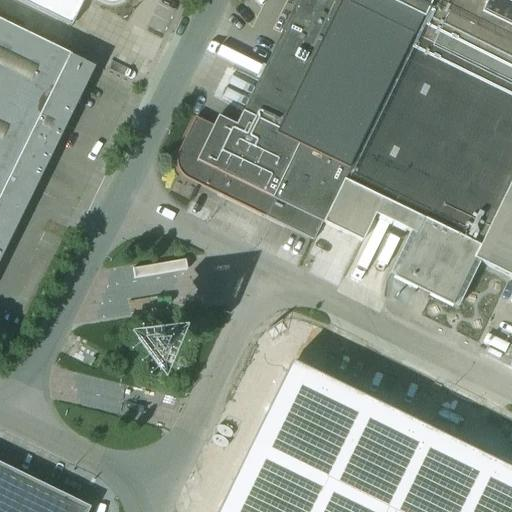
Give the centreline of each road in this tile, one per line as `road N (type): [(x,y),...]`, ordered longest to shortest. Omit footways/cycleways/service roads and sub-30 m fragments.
road 1 (unclassified): [(262,277),(511,394)]
road 2 (unclassified): [(8,421),(116,202)]
road 3 (unclassified): [(262,277),(148,491)]
road 4 (unclassified): [(116,202),(215,0)]
road 5 (unclassified): [(116,202),(262,277)]
road 6 (unclassified): [(148,491),(8,421)]
